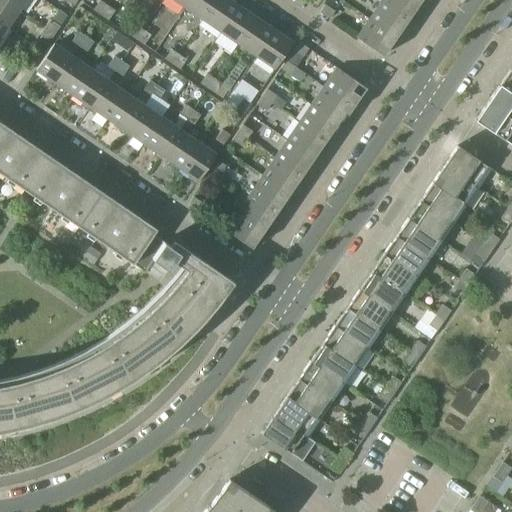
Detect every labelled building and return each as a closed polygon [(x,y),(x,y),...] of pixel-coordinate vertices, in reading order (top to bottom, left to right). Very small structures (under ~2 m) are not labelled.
[(19,10),(4,0),(0,0),(0,23),(7,28),(19,10)] [(4,0),(19,10),(25,0),(4,0)] [(100,15),(107,5),(100,0),(93,10),(100,15)] [(188,0),(184,7),(202,20),(215,0),(188,0)] [(215,0),(202,20),(220,32),(238,5),(229,0),(215,0)] [(417,0),(382,0),(381,2),(411,22),(416,13),(414,11),(420,2),(417,0)] [(381,2),(369,20),(395,38),(402,28),(405,30),(411,22),(381,2)] [(115,11),(107,5),(100,15),(108,21),(115,11)] [(238,5),(220,32),(237,44),(258,15),(251,10),(249,13),(238,5)] [(334,11),(324,5),(319,12),(329,19),(334,11)] [(59,27),(65,18),(59,14),(53,22),(59,27)] [(258,15),(237,44),(255,56),(273,30),(262,22),(264,19),(258,15)] [(54,34),(59,27),(53,22),(50,20),(44,27),(54,34)] [(395,38),(369,20),(356,38),(383,56),(395,38)] [(136,40),(142,29),(135,25),(129,35),(136,40)] [(49,42),(54,34),(44,27),(39,35),(42,37),(49,42)] [(151,35),(142,29),(136,40),(144,45),(151,35)] [(273,30),(255,56),(274,69),(294,40),(287,35),(285,38),(273,30)] [(79,47),(86,37),(78,32),(71,42),(79,47)] [(41,53),(49,42),(42,37),(34,49),(41,53)] [(86,52),(93,42),(86,37),(79,47),(86,52)] [(303,57),(308,49),(298,42),(293,50),(303,57)] [(52,86),(72,57),(53,44),(35,70),(48,79),(46,82),(52,86)] [(172,65),(179,55),(171,50),(164,60),(172,65)] [(186,60),(179,55),(172,65),(179,70),(186,60)] [(29,71),(35,63),(25,56),(20,64),(29,71)] [(114,71),(121,61),(114,56),(107,66),(114,71)] [(72,57),(52,86),(58,90),(60,87),(72,95),(90,69),(72,57)] [(122,76),(129,66),(121,61),(114,71),(122,76)] [(296,67),(286,61),(280,69),(290,75),(296,67)] [(336,68),(323,86),(353,106),(365,88),(336,68)] [(90,69),(72,95),(83,103),(81,106),(88,110),(108,81),(90,69)] [(511,70),(509,69),(498,86),(511,96),(511,70)] [(207,89),(213,79),(206,74),(200,84),(207,89)] [(236,80),(228,75),(222,84),(230,90),(236,80)] [(222,84),(213,79),(207,89),(215,94),(222,84)] [(126,93),(108,81),(88,110),(94,115),(96,112),(108,120),(126,93)] [(150,95),(157,85),(150,81),(143,91),(150,95)] [(158,101),(165,91),(157,85),(150,95),(158,101)] [(353,106),(323,86),(311,104),(337,122),(344,113),(347,115),(353,106)] [(511,96),(498,86),(487,103),(511,120),(511,96)] [(276,96),(267,89),(262,97),(271,103),(276,96)] [(236,108),(243,99),(232,91),(226,101),(236,108)] [(126,93),(108,120),(119,128),(117,131),(123,135),(143,105),(126,93)] [(266,111),(271,103),(262,97),(256,104),(266,111)] [(244,113),(251,104),(243,99),(236,108),(244,113)] [(504,141),(511,128),(511,120),(487,103),(474,121),(504,141)] [(311,104),(299,122),(328,142),(334,134),(331,132),(337,122),(311,104)] [(143,105),(123,135),(130,139),(132,136),(143,144),(161,117),(143,105)] [(186,120),(193,110),(185,105),(179,115),(186,120)] [(194,125),(201,115),(193,110),(186,120),(194,125)] [(161,117),(143,144),(155,152),(153,155),(159,159),(179,130),(161,117)] [(299,122),(286,140),(313,158),(319,149),(322,151),(328,142),(299,122)] [(0,123),(0,174),(23,190),(47,155),(19,137),(0,123)] [(252,131),(242,125),(237,132),(247,139),(252,131)] [(179,130),(159,159),(165,163),(167,161),(179,168),(197,142),(179,130)] [(223,145),(229,135),(222,130),(215,140),(223,145)] [(242,147),(247,139),(237,132),(232,140),(242,147)] [(286,140),(274,158),(304,178),(310,170),(307,168),(313,158),(286,140)] [(197,142),(179,168),(190,176),(188,179),(196,184),(216,155),(197,142)] [(444,164),(477,187),(489,168),(456,146),(444,164)] [(47,155),(23,190),(78,228),(102,193),(47,155)] [(274,158),(262,176),(289,194),(295,184),(298,187),(304,178),(274,158)] [(227,167),(218,161),(213,168),(222,175),(227,168),(227,167)] [(477,187),(444,164),(431,182),(464,205),(477,187)] [(217,182),(222,175),(213,168),(207,176),(217,182)] [(227,168),(222,175),(236,184),(240,177),(227,168)] [(289,194),(262,176),(250,193),(279,214),(285,205),(282,203),(289,194)] [(464,205),(431,182),(419,200),(452,223),(464,205)] [(102,193),(78,228),(133,265),(153,236),(156,231),(102,193)] [(250,193),(237,212),(264,230),(271,220),(274,222),(279,214),(250,193)] [(202,204),(193,197),(187,205),(197,211),(202,204)] [(419,200),(407,218),(440,240),(452,223),(419,200)] [(509,223),(511,218),(511,210),(507,208),(501,217),(509,223)] [(264,230),(237,212),(225,230),(251,248),(264,230)] [(440,240),(407,218),(395,236),(428,258),(440,240)] [(476,254),(484,242),(472,234),(460,252),(480,266),(484,259),(476,254)] [(484,242),(492,248),(498,239),(490,234),(484,242)] [(153,236),(133,265),(145,273),(153,261),(165,244),(153,236)] [(428,258),(395,236),(383,254),(416,276),(428,258)] [(0,432),(4,432),(9,431),(14,430),(20,428),(25,427),(30,426),(35,424),(40,423),(45,421),(50,420),(55,418),(60,417),(64,415),(69,413),(74,411),(79,409),(84,407),(88,405),(93,403),(98,400),(102,398),(107,396),(111,393),(116,391),(120,388),(125,386),(129,383),(133,380),(138,377),(142,374),(146,371),(151,368),(155,365),(159,362),(163,359),(167,355),(171,352),(175,348),(179,345),(182,342),(185,339),(188,337),(191,334),(194,331),(198,326),(202,322),(205,318),(209,315),(212,310),(216,306),(219,302),(223,297),(226,293),(230,288),(233,283),(173,242),(170,247),(165,244),(153,261),(145,273),(148,276),(160,284),(166,288),(170,291),(169,292),(166,296),(162,299),(159,302),(156,305),(153,308),(149,311),(146,314),(143,317),(139,320),(136,323),(132,326),(129,329),(125,332),(121,334),(118,337),(114,339),(110,342),(106,345),(102,347),(98,350),(94,352),(90,354),(86,356),(82,358),(78,360),(74,362),(70,364),(66,366),(61,368),(57,370),(53,371),(49,373),(44,375),(40,376),(35,378),(31,379),(26,380),(22,382),(17,383),(13,384),(9,385),(4,386),(0,386),(0,432)] [(476,254),(484,259),(492,248),(484,242),(476,254)] [(89,246),(81,257),(94,266),(101,255),(89,246)] [(383,254),(371,271),(404,294),(416,276),(383,254)] [(467,285),(474,275),(466,269),(459,279),(467,285)] [(371,271),(358,289),(391,312),(404,294),(371,271)] [(460,295),(467,285),(459,279),(452,289),(460,295)] [(358,289),(346,307),(379,330),(391,312),(358,289)] [(443,321),(450,310),(441,305),(434,315),(443,321)] [(379,330),(346,307),(334,325),(367,348),(379,330)] [(436,330),(443,321),(434,315),(428,325),(436,330)] [(367,348),(334,325),(322,343),(355,366),(367,348)] [(418,357),(425,347),(417,341),(410,351),(418,357)] [(322,343),(309,361),(342,383),(355,366),(322,343)] [(411,366),(418,357),(410,351),(403,361),(411,366)] [(309,361),(297,379),(330,401),(342,383),(309,361)] [(394,392),(401,382),(392,377),(385,387),(394,392)] [(297,379),(285,397),(318,419),(330,401),(297,379)] [(387,402),(394,392),(385,387),(379,396),(387,402)] [(285,397),(273,414),(306,437),(318,419),(285,397)] [(369,428),(376,418),(368,412),(361,422),(369,428)] [(313,442),(306,437),(273,414),(260,433),(300,460),(313,442)] [(363,438),(369,428),(361,422),(354,432),(363,438)] [(345,464),(352,454),(344,448),(337,458),(345,464)] [(338,473),(345,464),(337,458),(330,468),(338,473)] [(511,468),(502,462),(497,469),(506,475),(511,468)] [(501,482),(506,475),(497,469),(492,476),(501,482)] [(492,476),(486,486),(495,492),(501,482),(492,476)] [(264,511),(268,507),(229,480),(219,493),(209,506),(203,511),(264,511)] [(488,502),(479,496),(474,503),(483,509),(488,502)] [(472,511),(480,511),(483,509),(474,503),(469,510),(472,511)]
